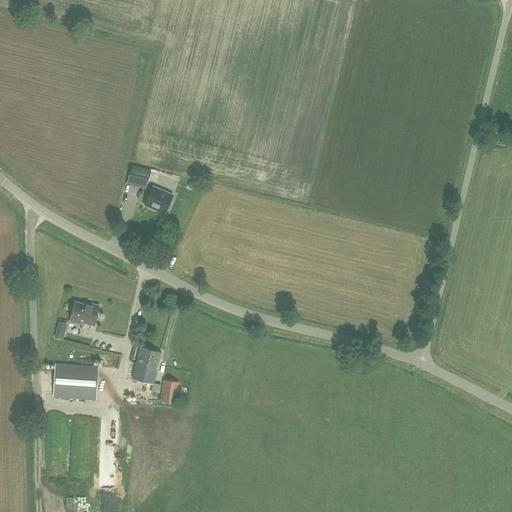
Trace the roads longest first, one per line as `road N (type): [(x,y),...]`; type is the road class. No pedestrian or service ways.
road 1 (unclassified): [(419,364),(207,299),(36,210),(0,180)]
road 2 (unclassified): [(419,364),(510,0)]
